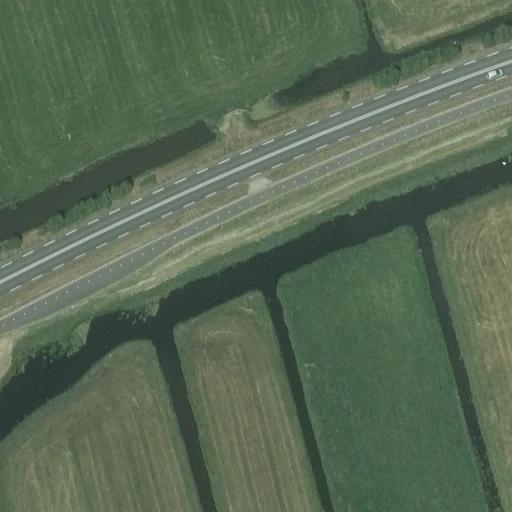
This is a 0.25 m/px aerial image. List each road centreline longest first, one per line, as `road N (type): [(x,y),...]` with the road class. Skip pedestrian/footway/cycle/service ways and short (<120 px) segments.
road 1 (unclassified): [(0,328),(266,196),(511,96)]
road 2 (primary): [(0,284),(222,177),(511,63)]
road 3 (track): [(250,165),(195,0)]
